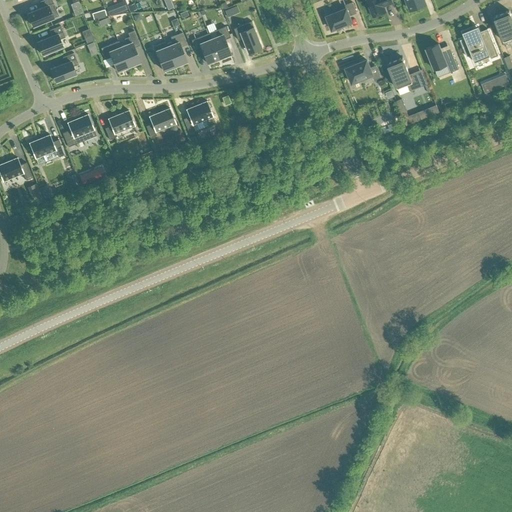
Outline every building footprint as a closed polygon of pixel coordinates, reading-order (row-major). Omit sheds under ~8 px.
[(28,13),(33,26),(58,16),(52,0),(42,0),(40,1),(42,7),(28,13)] [(366,0),(373,17),(386,12),(384,6),(393,3),(391,0),(366,0)] [(423,0),(406,0),(411,10),(425,4),(423,0)] [(123,1),(106,8),(109,15),(127,9),(123,1)] [(347,10),(328,17),(333,30),(352,23),(350,17),(358,14),(353,3),(346,6),(347,10)] [(511,17),(509,10),(494,16),(504,41),(511,38),(511,17)] [(252,21),(233,28),(238,39),(244,37),(249,52),(262,47),(252,21)] [(51,36),(37,41),(42,54),(62,46),(59,39),(65,37),(60,25),(49,30),(51,36)] [(230,37),(226,26),(214,30),(217,36),(211,39),(219,58),(230,54),(224,39),(230,37)] [(478,26),(462,32),(465,38),(460,40),(467,57),(472,55),(475,62),(490,56),(491,58),(499,55),(488,29),(481,32),(478,26)] [(120,46),(118,41),(128,66),(140,62),(134,47),(140,45),(134,30),(128,33),(129,36),(124,38),(126,44),(120,46)] [(186,61),(180,46),(186,44),(182,32),(170,37),(172,41),(166,44),(165,41),(175,66),(186,61)] [(211,39),(208,33),(191,40),(195,51),(201,49),(207,63),(219,58),(211,39)] [(118,41),(101,48),(105,59),(111,57),(117,71),(128,66),(118,41)] [(175,66),(165,41),(153,46),(163,70),(175,66)] [(439,44),(426,49),(434,69),(447,64),(450,72),(459,69),(452,52),(444,56),(439,44)] [(65,63),(50,68),(55,81),(75,74),(72,66),(78,64),(73,52),(62,57),(65,63)] [(403,57),(388,63),(398,88),(407,84),(410,91),(422,86),(417,71),(410,74),(403,57)] [(367,60),(346,68),(352,83),(372,75),(374,79),(380,77),(376,66),(370,68),(367,60)] [(506,75),(491,81),(495,89),(509,83),(506,75)] [(402,98),(396,101),(402,114),(407,111),(402,98)] [(192,124),(205,119),(208,126),(215,123),(212,116),(213,116),(207,101),(186,109),(189,116),(183,119),(189,134),(195,132),(192,124)] [(436,104),(418,111),(421,119),(439,112),(436,104)] [(176,122),(169,107),(149,116),(152,123),(146,126),(151,137),(157,135),(155,131),(176,122)] [(110,126),(105,128),(109,139),(115,137),(114,133),(135,125),(129,110),(108,118),(110,126)] [(70,130),(62,133),(68,147),(96,135),(94,129),(88,114),(67,123),(70,130)] [(50,134),(29,143),(35,158),(56,149),(59,157),(64,154),(58,139),(53,141),(50,134)] [(17,157),(0,164),(0,175),(2,181),(23,173),(26,180),(32,177),(26,162),(20,164),(17,157)] [(69,176),(73,187),(79,184),(75,173),(69,176)] [(83,185),(97,179),(95,173),(80,179),(83,185)] [(43,201),(36,183),(27,187),(34,204),(43,201)] [(51,189),(48,184),(40,187),(42,193),(51,189)]
